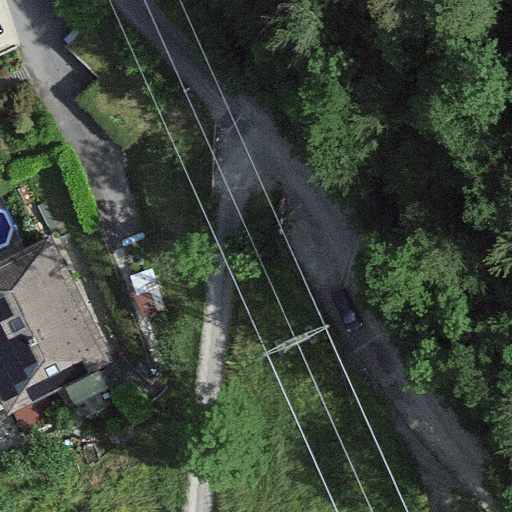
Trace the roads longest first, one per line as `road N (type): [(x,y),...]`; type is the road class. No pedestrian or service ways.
road 1 (residential): [(134,0),(262,129),(328,210),(444,421),(511,508)]
road 2 (track): [(262,129),(236,194),(220,275),(199,511)]
